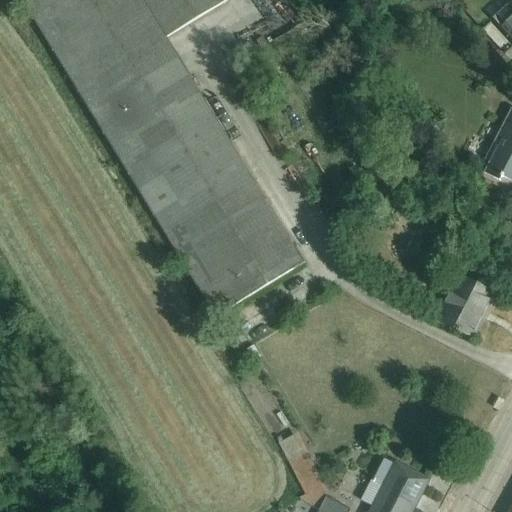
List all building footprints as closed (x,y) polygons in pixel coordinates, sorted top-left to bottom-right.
[(229,1),(228,0),(20,0),(216,318),(305,264),(167,39),(229,1)] [(511,40),(511,2),(494,20),(511,40)] [(502,178),(511,183),(511,110),(485,162),(490,164),(485,174),(500,183),(502,178)] [(495,296),(457,277),(435,320),(473,339),(495,296)] [(321,511),(350,511),(351,511),(331,500),(298,435),(279,445),(306,496),(299,500),(321,511)] [(385,461),(373,483),(383,488),(394,466),(385,461)] [(371,482),(361,502),(372,508),(370,511),(413,511),(416,507),(414,506),(427,481),(394,465),(394,466),(383,488),(373,483),(371,482)]
